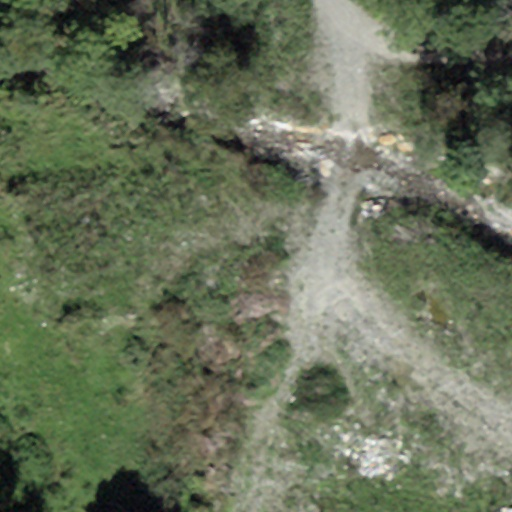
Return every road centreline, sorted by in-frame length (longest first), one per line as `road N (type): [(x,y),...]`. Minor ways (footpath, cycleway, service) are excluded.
road 1 (track): [(373,79),(259,511)]
road 2 (track): [(511,122),(373,79),(332,0)]
